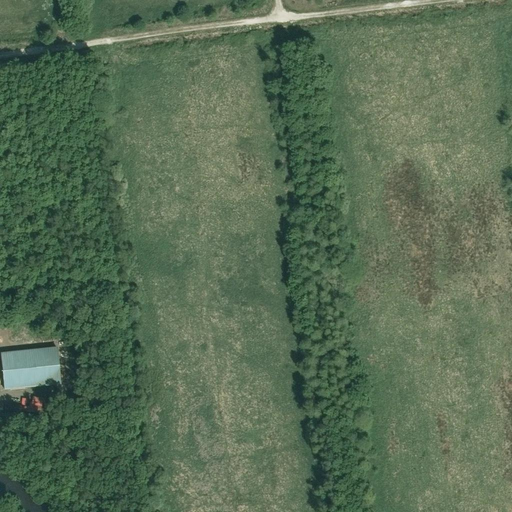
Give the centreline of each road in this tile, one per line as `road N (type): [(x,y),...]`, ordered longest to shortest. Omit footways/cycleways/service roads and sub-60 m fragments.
road 1 (track): [(280,18),(0,54)]
road 2 (track): [(442,0),(280,18)]
